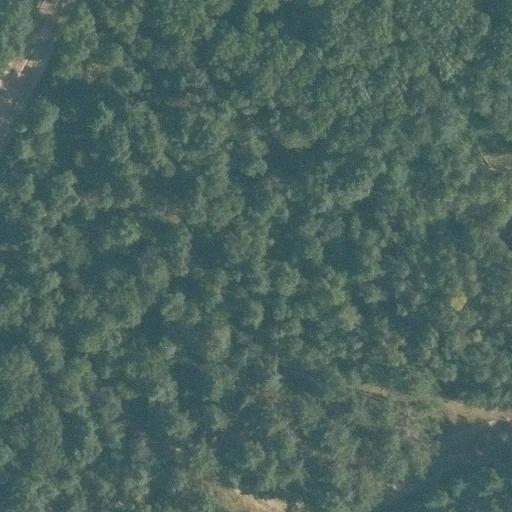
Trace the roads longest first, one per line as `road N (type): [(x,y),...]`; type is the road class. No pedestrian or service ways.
road 1 (track): [(342,511),(449,450),(511,439)]
road 2 (track): [(0,121),(60,0)]
